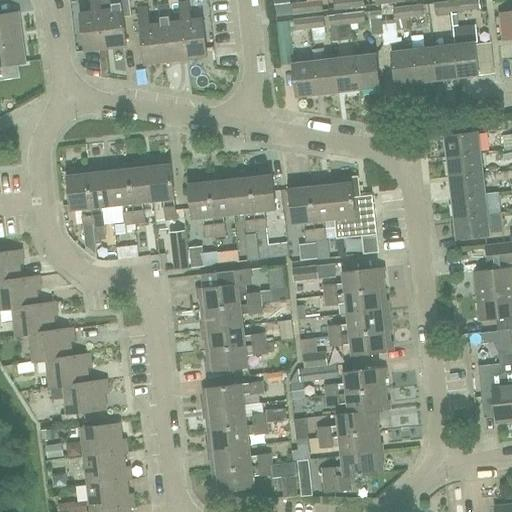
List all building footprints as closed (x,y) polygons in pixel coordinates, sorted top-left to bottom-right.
[(106,49),(101,11),(100,0),(90,0),(92,12),(80,14),(84,52),(106,49)] [(106,49),(127,47),(121,0),(111,0),(113,10),(101,11),(106,49)] [(307,2),(306,2),(291,4),(290,0),(275,0),(278,16),(294,15),(294,16),(309,14),(307,2)] [(307,2),(309,14),(323,12),(321,0),(306,0),(306,2),(307,2)] [(333,0),(334,4),(335,10),(349,9),(348,0),(333,0)] [(348,0),(349,9),(364,7),(363,0),(348,0)] [(478,0),(466,0),(434,4),(436,14),(480,8),(478,0)] [(186,60),(207,57),(203,19),(191,21),(189,3),(179,4),(181,22),(186,60)] [(409,18),(422,16),(424,16),(423,5),(407,6),(409,18)] [(161,25),(165,62),(186,60),(181,22),(170,23),(168,6),(159,7),(161,25)] [(409,18),(407,6),(393,8),(395,19),(409,18)] [(165,62),(161,25),(150,26),(148,8),(138,9),(145,65),(165,62)] [(382,22),(382,21),(381,10),(369,12),(372,36),(382,35),(380,22),(382,22)] [(365,11),(351,13),(349,13),(351,24),(366,22),(365,11)] [(511,12),(501,14),(504,41),(511,39),(511,12)] [(351,24),(349,13),(336,15),(336,16),(329,17),(330,27),(337,26),(351,24)] [(0,66),(25,63),(19,14),(0,16),(0,66)] [(327,40),(325,28),(324,16),(309,18),(311,29),(313,42),(327,40)] [(311,29),(309,18),(294,20),(296,31),(311,29)] [(380,22),(382,35),(383,46),(399,45),(396,20),(382,22),(380,22)] [(314,62),(295,64),(290,21),(277,23),(283,65),(293,64),(297,97),(318,95),(314,62)] [(238,24),(218,25),(219,55),(240,53),(238,24)] [(457,78),(478,76),(474,43),(453,45),(457,78)] [(457,78),(453,45),(433,48),(437,81),(457,78)] [(433,48),(421,49),(413,50),(417,83),(437,81),(433,48)] [(417,83),(413,50),(392,53),(396,86),(417,83)] [(376,55),(355,57),(359,90),(379,88),(376,55)] [(355,57),(335,59),(338,92),(359,90),(355,57)] [(335,59),(314,62),(318,95),(338,92),(335,59)] [(447,157),(481,153),(478,132),(445,136),(447,157)] [(481,153),(447,157),(450,177),(483,173),(481,153)] [(154,202),(164,201),(166,220),(177,219),(171,160),(158,162),(158,159),(149,160),(154,202)] [(129,165),(135,224),(146,223),(143,203),(154,202),(149,160),(141,161),(141,164),(129,165)] [(117,166),(117,163),(108,164),(113,207),(123,206),(125,225),(135,224),(129,165),(117,166)] [(108,164),(100,166),(100,168),(88,169),(95,229),(105,228),(103,208),(113,207),(108,164)] [(88,169),(76,171),(76,168),(66,169),(71,211),(81,210),(84,230),(95,229),(88,169)] [(263,172),(251,173),(257,233),(268,232),(266,212),(276,210),(271,169),(262,170),(263,172)] [(238,172),(230,173),(235,215),(245,214),(247,234),(257,233),(251,173),(239,175),(238,172)] [(224,216),(235,215),(230,173),(221,174),(221,177),(210,178),(216,237),(227,236),(224,216)] [(483,173),(450,177),(452,198),(486,194),(483,173)] [(197,176),(188,177),(193,220),(204,219),(206,238),(216,237),(210,178),(198,179),(197,176)] [(373,198),(354,200),(351,178),(339,179),(339,177),(330,178),(335,220),(336,230),(376,226),(373,198)] [(310,183),(317,242),(327,241),(325,221),(335,220),(330,178),(321,179),(322,182),(310,183)] [(298,181),(289,183),(293,225),(304,224),(307,243),(317,242),(310,183),(298,184),(298,181)] [(486,194),(452,198),(455,218),(488,214),(486,194)] [(488,214),(455,218),(457,239),(491,235),(488,214)] [(185,231),(169,233),(174,270),(190,268),(185,231)] [(367,237),(368,251),(382,251),(381,236),(367,237)] [(263,238),(264,261),(279,260),(278,237),(263,238)] [(205,266),(203,247),(189,248),(191,268),(205,266)] [(0,282),(22,280),(21,280),(20,266),(25,265),(23,251),(0,253),(0,282)] [(511,267),(475,272),(478,296),(511,292),(511,267)] [(326,296),(385,289),(383,277),(386,277),(385,268),(343,273),(344,284),(324,286),(326,296)] [(297,284),(317,282),(316,269),(296,271),(297,284)] [(198,299),(200,299),(201,310),(261,303),(260,293),(248,294),(245,270),(208,274),(209,288),(197,289),(198,299)] [(22,280),(0,282),(0,310),(12,309),(38,306),(38,305),(37,291),(42,290),(40,277),(21,280),(22,280)] [(385,289),(326,296),(327,306),(347,304),(348,314),(390,309),(389,301),(386,301),(385,289)] [(288,292),(264,294),(264,302),(289,300),(288,292)] [(511,292),(478,296),(481,320),(511,316),(511,292)] [(278,315),(296,314),(295,302),(277,303),(278,315)] [(38,306),(12,309),(16,336),(30,335),(56,331),(54,317),(58,316),(57,303),(38,305),(38,306)] [(261,303),(201,310),(203,322),(201,322),(202,331),(244,326),(243,315),(262,313),(261,303)] [(390,309),(348,314),(349,324),(329,327),(330,337),(390,330),(388,318),(391,318),(390,309)] [(244,326),(202,331),(203,340),(205,340),(206,351),(266,344),(265,334),(245,336),(244,326)] [(104,330),(107,345),(123,341),(120,327),(104,330)] [(56,331),(30,335),(34,362),(47,361),(73,357),(71,343),(76,343),(74,329),(56,331)] [(352,345),(353,355),(395,351),(394,342),(391,342),(390,330),(330,337),(332,347),(352,345)] [(473,336),(474,353),(492,352),(492,335),(473,336)] [(266,344),(206,351),(208,363),(205,363),(207,372),(249,367),(248,357),(267,354),(266,344)] [(327,353),(303,356),(305,368),(328,365),(327,353)] [(73,357),(47,361),(51,389),(64,387),(90,383),(87,369),(92,368),(90,354),(73,357)] [(482,398),(494,396),(497,423),(511,421),(511,372),(503,374),(502,364),(479,366),(482,398)] [(387,368),(345,372),(346,384),(326,386),(327,396),(387,389),(385,377),(388,376),(387,368)] [(342,378),(341,368),(326,369),(327,380),(342,378)] [(291,381),(291,383),(324,380),(323,369),(297,371),(291,381)] [(90,383),(64,387),(68,415),(106,410),(105,394),(109,394),(108,381),(90,383)] [(202,401),(203,410),(245,405),(244,395),(264,393),(263,382),(203,389),(204,401),(202,401)] [(387,389),(327,396),(328,406),(348,404),(349,414),(392,409),(390,400),(388,400),(387,389)] [(206,419),(208,431),(268,424),(266,413),(247,415),(245,405),(203,410),(204,419),(206,419)] [(392,409),(349,414),(337,415),(339,426),(319,428),(320,438),(379,431),(378,419),(380,419),(380,411),(392,410),(392,409)] [(85,457),(124,452),(128,452),(127,439),(122,439),(120,424),(81,429),(85,457)] [(207,442),(208,451),(250,446),(249,436),(269,434),(268,424),(208,431),(209,442),(207,442)] [(379,431),(320,438),(321,448),(341,446),(342,457),(384,452),(383,443),(381,443),(379,431)] [(211,460),(212,472),(273,465),(271,455),(251,457),(250,446),(208,451),(209,460),(211,460)] [(124,452),(85,457),(88,485),(127,480),(132,480),(130,467),(126,467),(124,452)] [(384,452),(342,457),(343,467),(323,469),(326,493),(353,490),(351,477),(384,473),(383,460),(385,460),(384,452)] [(296,464),(284,465),(285,477),(297,476),(296,464)] [(273,465),(212,472),(214,483),(211,483),(213,493),(255,488),(254,477),(274,475),(273,465)] [(127,480),(88,485),(91,511),(93,511),(130,507),(135,507),(133,495),(129,495),(127,480)]
